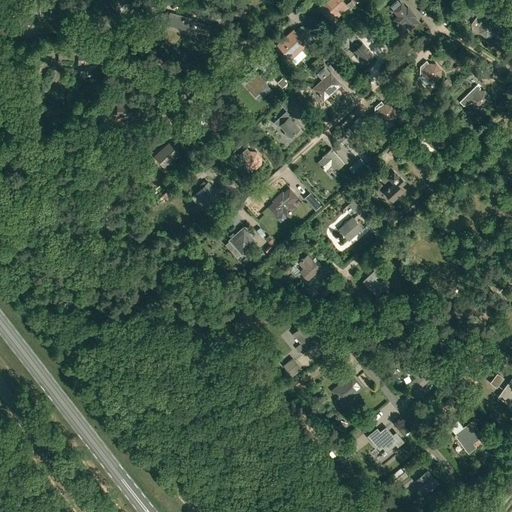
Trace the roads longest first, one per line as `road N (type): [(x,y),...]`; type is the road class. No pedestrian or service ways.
road 1 (track): [(511,70),(451,29),(438,32),(236,210)]
road 2 (unclassified): [(212,511),(0,250)]
road 3 (track): [(511,112),(335,277)]
road 4 (primary): [(132,493),(0,322)]
road 5 (track): [(485,511),(358,357)]
road 6 (unclassified): [(96,511),(0,381)]
